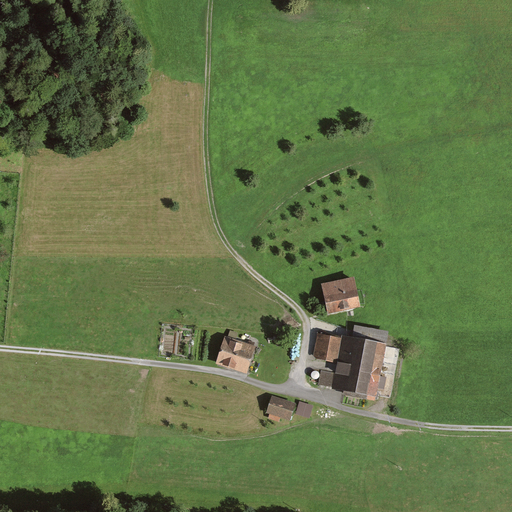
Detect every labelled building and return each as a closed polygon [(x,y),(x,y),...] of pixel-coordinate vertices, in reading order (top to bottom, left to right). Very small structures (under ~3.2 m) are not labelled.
[(359,312),(354,282),(322,288),(327,318),(359,312)] [(350,340),(317,333),(311,360),(333,365),(331,373),(308,368),(305,385),(372,400),(387,334),(352,326),(350,340)] [(246,370),(254,346),(226,338),(218,362),(246,370)] [(293,405),(271,397),(264,417),(285,425),(293,405)] [(300,403),(298,415),(309,417),(311,405),(300,403)]
